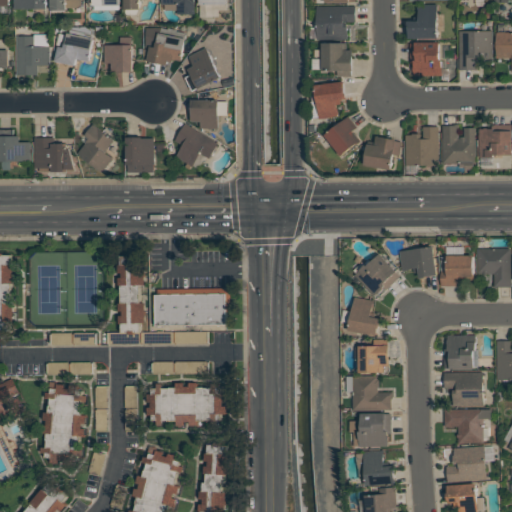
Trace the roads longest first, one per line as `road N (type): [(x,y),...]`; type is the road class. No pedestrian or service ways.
road 1 (tertiary): [(250,0),(251,184),(271,209)]
road 2 (tertiary): [(271,209),(292,181),(290,0)]
road 3 (residential): [(418,315),(424,511)]
road 4 (primary): [(432,208),(271,209)]
road 5 (residential): [(0,105),(155,105)]
road 6 (tertiary): [(271,209),(270,351)]
road 7 (residential): [(387,99),(511,97)]
